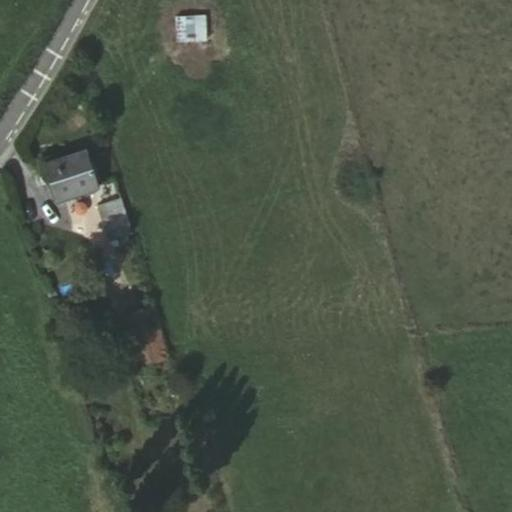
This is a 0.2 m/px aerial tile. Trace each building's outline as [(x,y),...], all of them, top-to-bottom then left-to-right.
[(205,13),(174,13),(174,41),(206,41),(205,13)] [(52,182),(91,169),(85,150),(46,160),(52,182)] [(96,188),(91,169),(52,182),(57,198),(96,188)] [(107,240),(128,234),(116,193),(96,198),(107,240)] [(138,366),(166,359),(149,307),(122,315),(138,366)]
